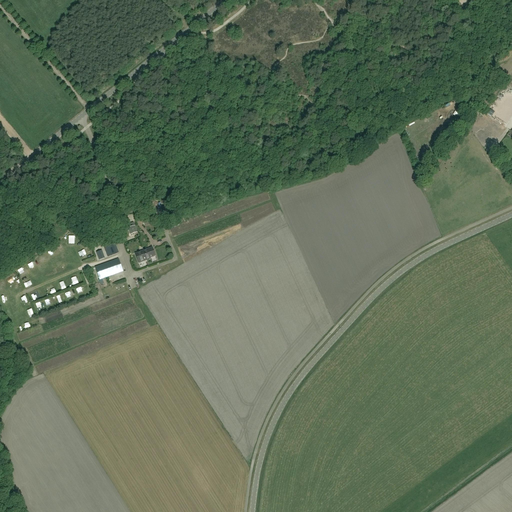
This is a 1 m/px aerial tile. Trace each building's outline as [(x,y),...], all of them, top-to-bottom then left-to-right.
[(142,220),(144,226),(155,221),(153,216),(142,220)] [(128,228),(131,235),(137,232),(135,226),(128,228)] [(105,247),(108,256),(118,253),(114,244),(105,247)] [(152,248),(135,254),(139,263),(151,259),(150,258),(155,256),(152,248)] [(123,271),(118,259),(95,267),(100,280),(123,271)]
